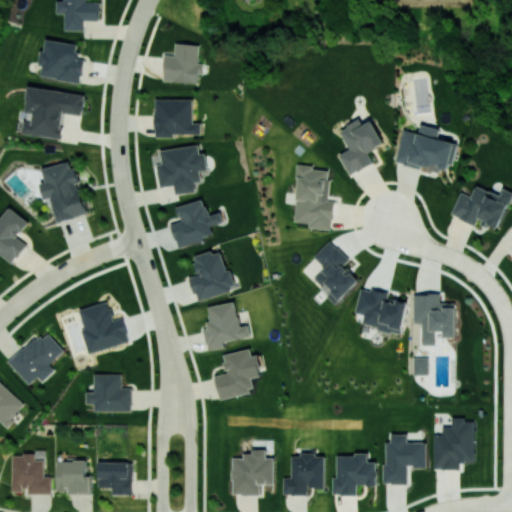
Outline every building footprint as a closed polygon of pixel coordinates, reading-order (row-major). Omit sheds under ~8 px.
[(65,30),(84,30),(85,20),(101,20),(101,2),(90,1),(89,0),(57,0),(57,13),(66,13),(65,30)] [(81,82),(85,59),(78,58),(80,44),(44,39),(40,66),(43,66),(41,76),(81,82)] [(201,44),(176,42),(175,55),(165,54),(164,81),(198,83),(199,72),(201,44)] [(23,133),(61,138),(64,112),(83,115),(86,94),(29,86),(26,112),(34,113),(33,121),(24,120),(23,133)] [(201,135),(201,122),(193,122),(193,99),(155,99),(155,135),(201,135)] [(385,143),(373,120),(363,124),(360,119),(340,129),(350,149),(340,154),(350,175),(374,162),(369,152),(385,143)] [(397,161),(450,174),(457,143),(438,138),(440,128),(421,124),(419,132),(404,129),(397,161)] [(161,149),(162,163),(157,164),(160,186),(174,185),(175,194),(195,191),(194,181),(201,180),(200,171),(208,170),(205,152),(200,153),(199,144),(161,149)] [(56,221),(87,214),(79,182),(73,160),(43,168),(46,181),(41,183),(45,199),(51,198),(56,221)] [(294,221),(309,222),(309,227),(332,229),(334,201),(326,200),(328,168),(299,166),(294,221)] [(460,191),(452,216),(477,225),(478,222),(499,230),(511,191),(503,188),(500,194),(475,185),(472,196),(460,191)] [(177,205),(180,220),(171,223),(178,248),(205,241),(204,236),(213,234),(211,225),(224,222),(221,212),(208,215),(204,199),(177,205)] [(29,221),(10,207),(0,220),(0,252),(14,262),(28,244),(18,236),(29,221)] [(359,280),(344,264),(349,259),(330,239),(313,256),(324,267),(313,279),(336,303),(359,280)] [(197,300),(238,288),(232,269),(227,270),(222,251),(213,253),(212,250),(194,255),(199,274),(190,277),(197,300)] [(401,333),(408,302),(388,297),(389,293),(361,286),(356,312),(364,314),(362,324),(401,333)] [(456,302),(440,301),(440,294),(414,293),(413,323),(422,323),(422,344),(435,344),(435,330),(443,331),(443,337),(456,337),(456,302)] [(80,309),(85,328),(82,329),(89,353),(130,341),(123,317),(115,320),(109,300),(80,309)] [(225,341),(252,336),(249,325),(240,326),(236,300),(207,306),(211,327),(204,328),(208,350),(226,347),(225,341)] [(65,350),(46,329),(9,361),(29,384),(38,376),(42,381),(55,370),(49,363),(65,350)] [(220,397),(255,391),(252,377),(263,375),(259,354),(252,355),(251,348),(224,353),(227,373),(216,375),(220,397)] [(414,374),(429,375),(429,357),(414,356),(414,374)] [(123,374),(95,373),(95,391),(87,391),(87,404),(95,404),(95,410),(132,411),(132,387),(122,387),(123,374)] [(0,419),(8,427),(14,420),(12,418),(25,404),(0,380),(0,419)] [(475,462),(475,418),(452,418),(452,425),(442,425),(442,433),(434,433),(433,469),(460,469),(460,462),(475,462)] [(427,442),(408,442),(408,433),(391,433),(391,441),(385,441),(385,483),(408,483),(408,467),(427,467),(427,442)] [(275,483),(274,457),(267,458),(266,450),(244,451),(244,457),(232,457),(233,494),(260,494),(260,484),(275,483)] [(52,494),(52,476),(44,476),(44,459),(35,459),(35,454),(13,454),(13,491),(26,491),(26,493),(52,494)] [(325,487),(325,454),(292,454),(292,477),(284,477),(283,494),(308,494),(308,487),(325,487)] [(337,454),(337,477),(333,477),(333,494),(357,494),(357,485),(377,485),(377,461),(368,461),(368,454),(337,454)] [(57,493),(93,492),(92,474),(88,474),(88,460),(57,461),(57,493)] [(132,494),(133,462),(99,461),(98,487),(112,487),(112,493),(132,494)]
